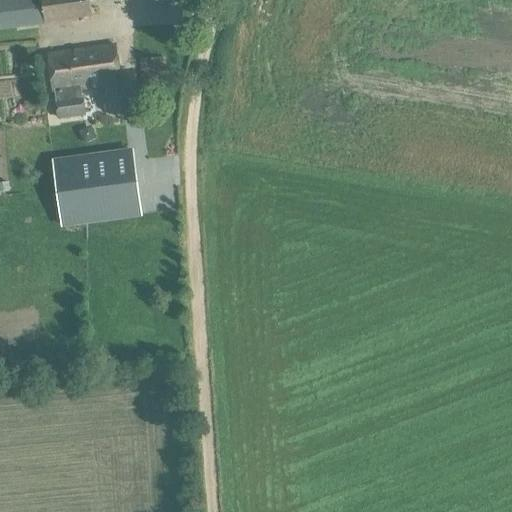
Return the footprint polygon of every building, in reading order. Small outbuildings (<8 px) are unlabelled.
[(0,0),(0,27),(0,30),(92,16),(89,0),(0,0)] [(115,45),(49,54),(55,92),(56,92),(81,88),(120,83),(115,45)] [(81,88),(56,92),(59,119),(85,115),(81,88)] [(4,126),(7,146),(37,140),(34,120),(4,126)] [(133,151),(54,162),(62,226),(142,215),(133,151)]
